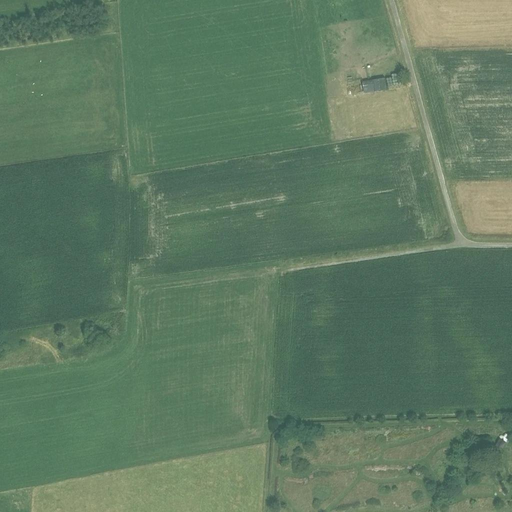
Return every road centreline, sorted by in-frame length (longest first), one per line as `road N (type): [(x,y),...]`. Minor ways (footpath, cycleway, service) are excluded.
road 1 (unclassified): [(459,243),(392,0)]
road 2 (unclassified): [(289,269),(459,243)]
